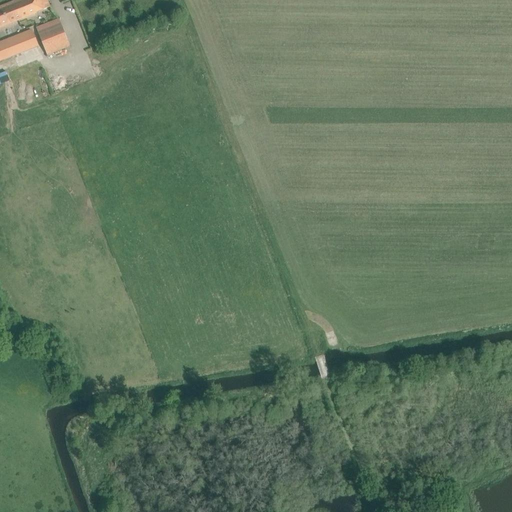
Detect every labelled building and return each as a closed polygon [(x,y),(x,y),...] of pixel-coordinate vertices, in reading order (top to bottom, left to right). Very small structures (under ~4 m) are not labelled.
[(49,7),(46,0),(25,0),(23,1),(22,0),(18,0),(7,4),(10,12),(14,11),(18,21),(36,14),(36,13),(49,7)] [(10,12),(7,4),(0,7),(0,27),(18,21),(14,11),(10,12)] [(59,20),(37,29),(47,55),(70,46),(59,20)] [(32,30),(0,43),(0,61),(38,46),(32,30)] [(0,73),(0,84),(10,81),(6,71),(0,73)]
